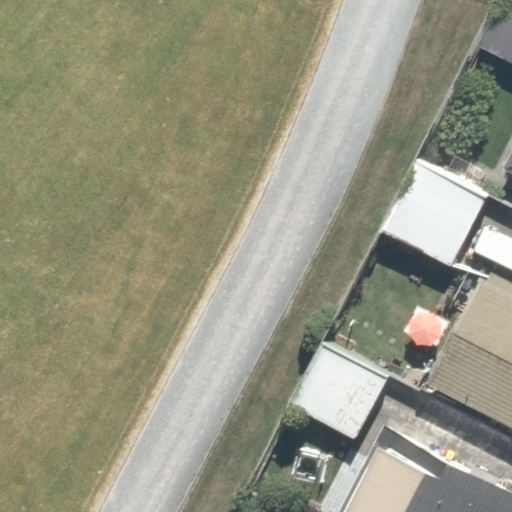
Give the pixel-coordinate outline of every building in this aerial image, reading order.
[(511,72),(511,0),(508,0),(482,59),(511,72)] [(459,273),(497,198),(422,160),(384,236),(459,273)] [(511,288),(492,278),(434,381),(511,425),(511,288)] [(399,366),(329,335),(295,412),(365,444),(399,366)] [(511,511),(511,500),(390,431),(343,511),(511,511)]
